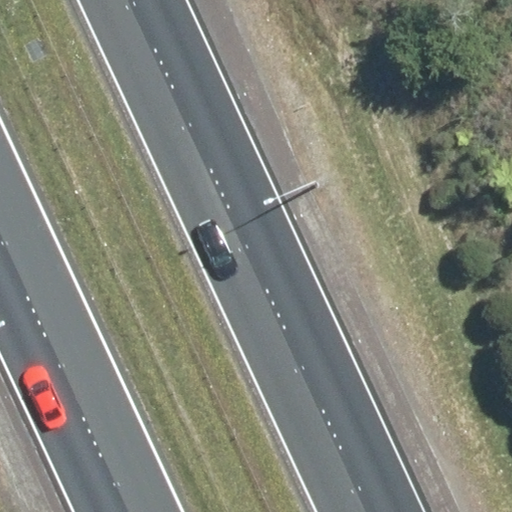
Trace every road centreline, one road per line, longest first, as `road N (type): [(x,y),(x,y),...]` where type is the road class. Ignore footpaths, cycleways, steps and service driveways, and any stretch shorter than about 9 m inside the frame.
road 1 (motorway): [(133,0),(371,511)]
road 2 (motorway): [(131,511),(0,230)]
